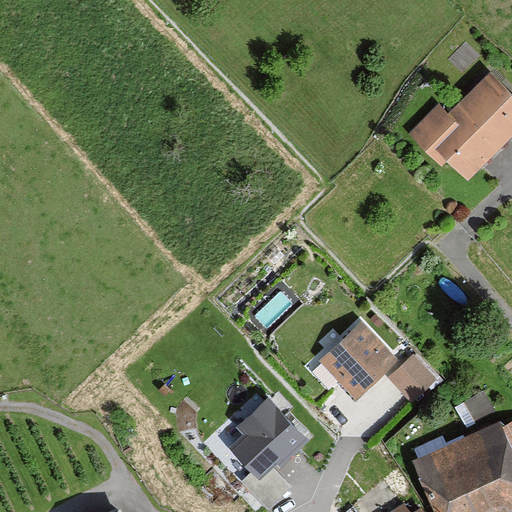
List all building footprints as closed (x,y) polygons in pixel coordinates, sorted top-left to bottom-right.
[(511,122),(511,89),(484,62),(442,104),(435,97),(404,128),(437,159),(443,153),(463,172),(511,124),(511,122)] [(391,350),(357,313),(314,351),(348,389),(391,350)] [(432,373),(409,348),(384,371),(408,396),(432,373)] [(472,419),(492,410),(480,385),(460,395),(472,419)] [(242,429),(229,442),(252,466),(260,474),(271,462),(276,457),(281,462),(309,435),(265,391),(235,422),(242,429)] [(511,511),(511,411),(496,419),(492,410),(472,419),(405,450),(433,511),(511,511)] [(292,484),(271,462),(260,474),(252,466),(240,477),(269,506),(292,484)] [(126,511),(120,496),(80,511),(126,511)] [(404,505),(399,498),(376,511),(424,511),(416,497),(404,505)]
